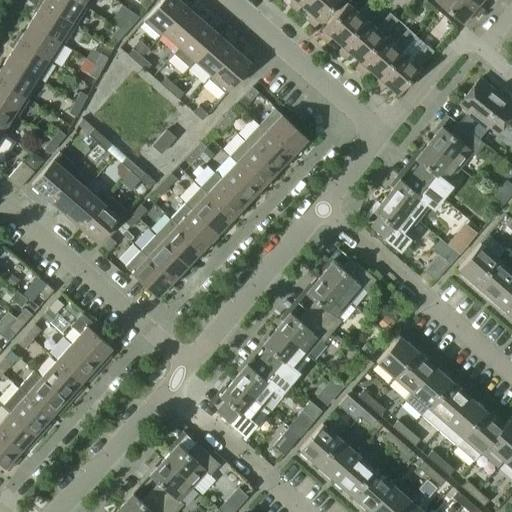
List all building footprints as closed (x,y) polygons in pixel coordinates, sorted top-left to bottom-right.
[(74,25),(86,7),(74,0),(38,0),(38,2),(74,25)] [(141,0),(139,3),(145,8),(152,0),(141,0)] [(160,36),(163,32),(162,32),(188,3),(184,0),(160,0),(142,21),(160,36)] [(290,0),(289,2),(293,5),(292,7),(296,10),(301,5),(304,0),(290,0)] [(304,0),(301,5),(311,13),(307,18),(311,21),(310,23),(314,26),(319,20),(319,21),(337,0),(304,0)] [(365,18),(365,19),(379,3),(374,0),(367,0),(358,12),(346,2),(323,29),(323,30),(318,35),(322,39),(323,37),(327,41),(331,36),(341,45),(365,18)] [(472,0),(435,0),(461,23),(471,12),(475,15),(478,11),(480,13),(483,9),(478,4),(477,4),(472,0)] [(63,43),(74,25),(38,2),(33,10),(36,12),(29,22),(63,43)] [(163,32),(179,46),(202,20),(192,12),(195,9),(188,3),(162,32),(163,32)] [(383,34),(397,19),(389,12),(376,28),(365,19),(365,18),(341,45),(336,51),(340,54),(342,53),(346,56),(349,52),(359,61),(383,34)] [(118,27),(124,32),(132,23),(120,13),(112,22),(118,27)] [(194,60),(195,61),(220,31),(213,25),(211,28),(202,20),(179,46),(173,53),(189,67),(194,60)] [(51,62),(63,43),(29,22),(23,32),(19,31),(15,38),(51,62)] [(124,32),(118,27),(111,36),(116,41),(124,32)] [(401,50),(402,50),(415,35),(407,28),(394,43),(383,34),(359,61),(354,67),(358,70),(360,69),(364,72),(367,68),(377,77),(401,50)] [(195,61),(211,74),(211,75),(234,48),(225,40),(227,37),(220,31),(195,61)] [(13,48),(6,59),(40,80),(51,62),(15,38),(10,46),(13,48)] [(127,54),(136,62),(141,56),(141,57),(148,48),(139,41),(127,54)] [(401,50),(377,77),(372,83),(376,86),(378,85),(382,88),(385,84),(396,94),(420,67),(420,66),(433,51),(425,44),(412,59),(402,50),(401,50)] [(211,75),(211,74),(207,78),(225,93),(253,60),(246,54),(243,56),(234,48),(211,75)] [(95,63),(95,64),(101,67),(107,57),(94,50),(89,60),(95,63)] [(149,64),(141,57),(141,56),(136,62),(144,70),(149,64)] [(0,80),(28,98),(40,80),(6,59),(0,67),(0,80)] [(96,77),(101,67),(95,64),(89,74),(96,77)] [(160,83),(169,91),(174,85),(174,84),(177,79),(169,72),(165,77),(160,83)] [(458,123),(478,139),(489,126),(497,132),(511,113),(511,104),(501,95),(500,97),(494,93),(495,91),(478,78),(459,103),(468,110),(458,123)] [(0,105),(17,116),(28,98),(0,80),(0,105)] [(174,85),(169,91),(177,98),(183,92),(174,85)] [(257,92),(252,87),(244,95),(249,100),(257,92)] [(79,92),(74,102),(81,105),(86,95),(79,92)] [(81,105),(74,102),(68,112),(75,116),(81,105)] [(0,131),(5,135),(17,116),(0,105),(0,131)] [(201,119),(207,113),(198,106),(192,112),(201,119)] [(259,124),(293,157),(300,150),(297,148),(306,138),(274,108),(259,124)] [(222,118),(227,124),(235,116),(229,110),(222,118)] [(219,132),(227,124),(222,118),(213,127),(219,132)] [(427,142),(459,167),(471,152),(475,155),(484,143),(478,139),(458,123),(450,133),(441,126),(427,142)] [(259,124),(244,140),(276,170),(284,161),(287,164),(293,157),(259,124)] [(88,134),(97,141),(102,136),(94,128),(88,134)] [(59,129),(51,138),(57,143),(65,135),(59,129)] [(151,145),(160,153),(175,137),(166,129),(151,145)] [(15,141),(5,135),(0,131),(0,162),(2,162),(15,141)] [(102,136),(97,141),(106,149),(111,144),(102,136)] [(57,143),(51,138),(43,147),(49,152),(57,143)] [(229,155),(236,162),(264,188),(270,182),(267,179),(276,170),(244,140),(229,155)] [(192,150),(197,155),(205,147),(200,142),(192,150)] [(416,176),(441,196),(450,185),(447,182),(459,167),(427,142),(414,159),(424,166),(416,176)] [(205,147),(197,155),(205,163),(213,154),(205,147)] [(189,163),(197,155),(192,150),(184,158),(189,163)] [(126,156),(121,163),(116,168),(117,174),(122,178),(129,170),(130,170),(135,164),(126,156)] [(47,198),(69,174),(52,159),(31,184),(47,198)] [(17,188),(33,171),(22,161),(6,178),(17,188)] [(236,162),(221,177),(246,202),(255,193),(257,195),(264,188),(236,162)] [(135,164),(130,170),(138,178),(143,172),(135,164)] [(162,181),(167,186),(175,178),(170,173),(162,181)] [(47,198),(64,212),(85,188),(69,174),(47,198)] [(386,195),(417,220),(429,205),(433,208),(441,196),(416,176),(408,186),(399,178),(386,195)] [(221,177),(206,193),(234,220),(240,213),(238,211),(246,202),(221,177)] [(167,186),(162,181),(154,190),(159,195),(167,186)] [(234,220),(206,193),(199,186),(184,202),(191,209),(216,233),(225,224),(228,226),(234,220)] [(85,188),(64,212),(80,227),(102,202),(85,188)] [(417,220),(386,195),(372,212),(382,219),(373,229),(399,250),(409,238),(405,235),(417,220)] [(102,202),(80,227),(97,241),(118,217),(116,215),(122,209),(122,207),(110,197),(108,197),(103,203),(102,202)] [(140,204),(132,212),(138,218),(146,209),(140,204)] [(191,209),(176,224),(204,251),(211,244),(208,242),(216,233),(191,209)] [(138,218),(132,212),(124,221),(130,226),(138,218)] [(155,234),(187,264),(195,255),(198,258),(204,251),(176,224),(170,218),(155,234)] [(155,234),(140,249),(174,282),(181,276),(178,273),(187,264),(155,234)] [(107,251),(114,242),(109,237),(101,246),(107,251)] [(474,284),(497,258),(480,242),(457,268),(474,284)] [(174,282),(140,249),(125,266),(156,296),(165,287),(168,289),(174,282)] [(423,271),(432,279),(447,262),(438,254),(423,271)] [(361,308),(351,300),(362,287),(365,290),(375,279),(350,258),(341,268),(332,260),(319,277),(359,311),(361,308)] [(511,275),(511,270),(497,258),(474,284),(492,299),(511,275)] [(511,275),(492,299),(509,314),(511,310),(511,275)] [(53,290),(47,284),(40,277),(31,287),(38,293),(45,299),(53,290)] [(358,313),(359,311),(319,277),(305,293),(314,301),(306,310),(331,331),(341,320),(337,317),(348,304),(358,313)] [(63,304),(56,298),(48,308),(55,314),(63,304)] [(24,308),(16,318),(22,324),(31,314),(24,308)] [(276,328),(306,354),(319,339),(322,342),(331,331),(306,310),(298,319),(289,312),(276,328)] [(71,342),(99,367),(110,355),(106,351),(111,346),(93,331),(97,327),(81,312),(70,325),(79,333),(71,342)] [(22,324),(16,318),(8,327),(14,333),(22,324)] [(34,324),(26,333),(32,339),(40,330),(34,324)] [(263,361),(288,382),(297,372),(294,368),(306,354),(276,328),(262,344),(271,352),(263,361)] [(32,339),(26,333),(17,342),(24,348),(32,339)] [(393,377),(416,350),(398,335),(376,361),(393,377)] [(71,342),(55,359),(80,381),(84,377),(88,380),(99,367),(71,342)] [(393,377),(410,392),(433,365),(416,350),(393,377)] [(4,358),(0,361),(0,371),(2,373),(10,363),(4,358)] [(55,359),(40,377),(69,401),(80,389),(76,386),(80,381),(55,359)] [(288,382),(263,361),(255,371),(246,363),(232,380),(263,405),(276,390),(279,393),(288,382)] [(410,392),(404,399),(421,414),(451,380),(433,365),(410,392)] [(18,387),(50,415),(54,411),(57,414),(69,401),(40,377),(33,370),(18,387)] [(263,405),(232,380),(219,396),(228,404),(219,414),(245,435),(254,423),(251,420),(263,405)] [(468,395),(451,380),(421,414),(438,429),(468,395)] [(3,404),(10,411),(38,436),(49,423),(46,420),(50,415),(18,387),(3,404)] [(368,405),(374,399),(363,390),(358,396),(368,405)] [(347,394),(337,405),(355,420),(359,416),(364,410),(353,400),(347,394)] [(485,410),(468,395),(438,429),(455,444),(485,410)] [(385,409),(374,399),(368,405),(380,415),(385,409)] [(309,400),(301,409),(313,419),(321,410),(309,400)] [(375,419),(364,410),(359,416),(370,425),(375,419)] [(502,425),(485,410),(455,444),(473,459),(479,452),(480,452),(486,445),(486,444),(502,425)] [(10,411),(0,422),(0,432),(20,449),(24,445),(27,448),(38,436),(10,411)] [(502,459),(503,460),(511,449),(511,421),(508,418),(502,425),(486,444),(486,445),(480,452),(495,466),(502,459)] [(403,435),(408,429),(397,419),(392,425),(403,435)] [(316,465),(339,438),(322,423),(299,449),(316,465)] [(288,427),(272,445),(283,454),(298,436),(288,427)] [(419,438),(408,429),(403,435),(414,444),(419,438)] [(394,445),(399,440),(387,430),(383,436),(394,445)] [(20,449),(0,432),(0,463),(8,470),(19,457),(16,454),(20,449)] [(316,465),(334,480),(357,453),(339,438),(316,465)] [(409,449),(399,440),(394,445),(404,455),(409,449)] [(205,494),(194,484),(205,471),(209,475),(219,464),(195,441),(186,451),(177,443),(163,459),(203,496),(205,494)] [(437,465),(442,459),(431,449),(426,455),(437,465)] [(511,449),(503,460),(511,467),(511,449)] [(334,480),(351,495),(374,468),(357,453),(334,480)] [(202,497),(203,496),(163,459),(149,475),(157,483),(149,492),(171,511),(174,511),(183,503),(179,500),(191,487),(202,497)] [(453,468),(442,459),(437,465),(448,474),(453,468)] [(428,475),(433,470),(422,460),(417,466),(428,475)] [(351,495),(368,510),(391,483),(374,468),(351,495)] [(444,479),(433,470),(428,475),(439,485),(444,479)] [(472,495),(477,489),(466,480),(461,486),(472,495)] [(396,511),(408,498),(391,483),(368,510),(370,511),(396,511)] [(488,499),(477,489),(472,495),(483,505),(488,499)] [(463,506),(468,500),(457,490),(452,496),(463,506)] [(118,509),(121,511),(171,511),(149,492),(141,501),(132,493),(118,509)] [(396,511),(423,511),(408,498),(396,511)] [(476,511),(479,510),(468,500),(463,506),(469,511),(476,511)]
